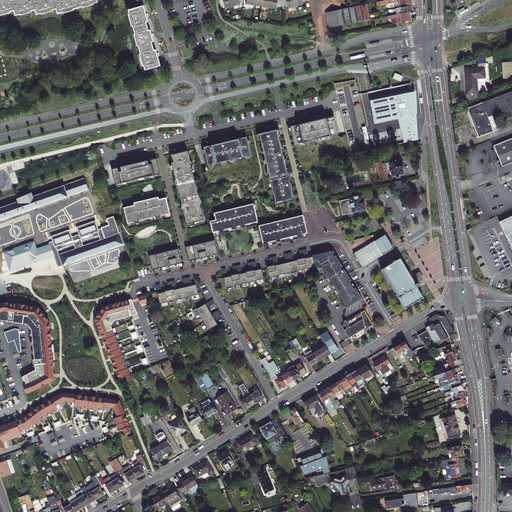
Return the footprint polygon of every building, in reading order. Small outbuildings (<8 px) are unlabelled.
[(0,0),(0,13),(2,13),(3,15),(7,13),(7,12),(10,11),(14,10),(16,15),(20,14),(20,13),(23,12),(24,14),(28,13),(28,11),(31,10),(31,11),(35,9),(37,14),(41,13),(41,12),(45,11),(45,13),(49,12),(49,10),(52,9),(52,10),(56,9),(58,14),(62,12),(66,11),(66,12),(70,11),(70,9),(73,9),(82,7),(82,6),(85,5),(86,7),(90,5),(89,4),(93,3),(98,2),(96,0),(12,0),(11,0),(0,0)] [(232,6),(230,0),(219,0),(221,7),(224,6),(225,8),(232,6)] [(269,0),(268,7),(276,9),(277,7),(282,7),(281,0),(269,0)] [(288,8),(296,6),(293,0),(281,0),(282,7),(288,6),(288,8)] [(366,4),(346,8),(326,13),(329,28),(369,20),(368,14),(366,4)] [(412,5),(400,8),(396,8),(395,9),(397,14),(409,12),(413,11),(412,8),(412,5)] [(153,41),(150,30),(148,30),(146,22),(148,21),(143,6),(129,10),(130,14),(131,18),(130,18),(131,22),(133,22),(133,25),(135,34),(136,34),(137,38),(135,38),(136,42),(138,41),(139,45),(138,45),(141,54),(142,57),(141,57),(142,62),(144,61),(145,65),(144,65),(145,69),(160,65),(156,50),(154,50),(152,41),(153,41)] [(408,21),(411,21),(410,16),(409,12),(397,14),(389,16),(390,20),(396,18),(397,23),(408,21)] [(484,64),(486,64),(485,55),(477,58),(478,68),(468,69),(468,77),(467,77),(468,88),(468,100),(471,100),(480,97),(479,92),(478,92),(477,89),(477,78),(485,78),(484,64)] [(403,76),(395,72),(393,78),(401,81),(403,76)] [(370,100),(375,122),(397,117),(404,143),(418,140),(414,91),(370,100)] [(511,91),(470,107),(473,115),(470,115),(475,126),(479,137),(494,132),(493,128),(497,126),(493,115),(510,109),(511,115),(511,91)] [(290,127),(295,146),(300,145),(299,143),(307,142),(308,143),(313,142),(312,140),(316,139),(316,141),(322,140),(321,138),(325,137),(325,139),(331,138),(330,136),(338,134),(334,116),(317,121),(314,121),(290,127)] [(277,130),(259,134),(276,203),(293,199),(289,182),(291,177),(287,173),(282,153),(284,148),(280,144),(277,130)] [(203,147),(208,167),(213,166),(213,164),(220,162),(221,163),(225,162),(225,161),(229,160),(229,161),(234,160),(234,159),(246,156),(246,158),(251,156),(247,137),(230,141),(230,142),(227,143),(227,142),(203,147)] [(511,138),(494,146),(498,156),(502,166),(511,162),(511,138)] [(183,210),(186,225),(203,221),(203,216),(200,206),(202,201),(197,193),(187,151),(171,155),(174,167),(173,168),(181,203),(181,208),(183,210)] [(402,163),(401,157),(394,158),(395,161),(387,163),(389,169),(391,168),(392,171),(393,176),(395,176),(399,175),(404,174),(403,168),(402,163)] [(112,169),(115,185),(122,183),(123,185),(127,184),(127,182),(149,177),(149,179),(154,177),(154,176),(160,174),(157,158),(112,169)] [(387,163),(383,164),(384,170),(387,169),(388,172),(392,171),(391,168),(389,169),(387,163)] [(0,208),(0,220),(18,214),(47,204),(89,189),(85,178),(64,185),(33,196),(0,208)] [(354,197),(339,201),(342,215),(349,213),(349,214),(351,213),(365,209),(364,207),(364,205),(365,204),(363,200),(362,196),(358,196),(354,197)] [(123,207),(127,223),(134,222),(134,224),(139,223),(138,221),(155,217),(155,219),(160,218),(160,216),(169,214),(166,198),(159,199),(158,197),(133,203),(134,205),(123,207)] [(210,221),(212,232),(218,231),(219,232),(224,231),(224,229),(231,228),(231,229),(237,228),(236,226),(240,225),(240,227),(245,226),(245,224),(257,221),(253,203),(230,209),(230,210),(227,211),(227,209),(214,213),(215,219),(210,221)] [(258,225),(263,245),(268,244),(268,242),(275,240),(276,242),(281,241),(280,239),(284,238),(285,240),(290,239),(289,237),(297,235),(297,237),(302,236),(302,234),(307,233),(303,215),(285,219),(285,220),(282,221),(282,220),(258,225)] [(511,215),(499,222),(511,248),(511,215)] [(95,255),(123,245),(113,216),(106,219),(108,225),(101,227),(101,228),(98,229),(95,220),(76,227),(79,234),(72,237),(69,229),(50,236),(52,241),(49,243),(49,244),(54,258),(57,266),(58,267),(59,267),(62,266),(63,266),(74,262),(95,255)] [(362,267),(393,248),(385,234),(369,244),(353,254),(354,255),(362,267)] [(185,247),(188,261),(192,260),(192,262),(196,261),(195,259),(199,258),(199,260),(203,259),(203,257),(210,256),(210,258),(214,257),(213,255),(218,254),(214,240),(185,247)] [(38,259),(35,249),(34,242),(4,253),(11,270),(38,259)] [(54,258),(49,244),(35,249),(38,259),(11,270),(11,272),(54,258)] [(148,256),(151,270),(154,269),(155,271),(159,270),(158,268),(165,266),(166,268),(170,267),(169,265),(173,265),(173,267),(177,266),(176,264),(180,263),(177,249),(148,256)] [(315,266),(316,269),(322,267),(346,307),(362,298),(340,263),(333,251),(328,251),(312,255),(313,256),(315,266)] [(266,267),(269,277),(315,266),(313,256),(305,258),(304,258),(297,259),(297,260),(290,262),(274,266),(274,265),(266,267)] [(399,258),(381,269),(405,308),(423,297),(416,286),(422,282),(417,273),(411,277),(399,258)] [(223,278),(226,288),(263,279),(261,269),(253,271),(253,270),(249,271),(246,272),(242,273),(238,274),(238,273),(234,274),(231,275),(231,276),(228,277),(223,278)] [(155,294),(158,304),(198,294),(195,284),(188,286),(184,287),(172,290),(172,289),(168,290),(165,291),(165,292),(161,293),(155,294)] [(137,314),(132,299),(103,307),(96,319),(119,379),(130,375),(111,325),(114,320),(137,314)] [(34,390),(54,379),(49,321),(38,307),(3,302),(0,303),(0,319),(27,324),(32,329),(36,369),(24,376),(26,383),(23,385),(26,393),(34,390)] [(195,309),(208,329),(217,324),(215,321),(213,317),(211,314),(204,304),(195,309)] [(374,330),(372,327),(374,326),(365,311),(347,322),(345,321),(345,322),(344,322),(344,323),(344,324),(344,325),(342,327),(353,344),(367,335),(367,333),(366,331),(369,329),(371,332),(374,330)] [(431,336),(432,337),(435,342),(450,337),(445,329),(441,322),(437,321),(426,328),(427,330),(428,332),(428,333),(428,334),(428,335),(429,335),(429,336),(430,336),(431,336)] [(15,328),(5,332),(12,354),(21,351),(19,329),(15,328)] [(422,342),(432,337),(431,336),(430,336),(429,336),(429,335),(428,335),(428,334),(428,333),(428,332),(427,330),(418,336),(422,342)] [(296,338),(292,340),(298,352),(302,349),(296,338)] [(325,345),(330,353),(334,351),(338,348),(331,338),(323,342),(325,345)] [(295,354),(298,352),(292,340),(288,343),(295,354)] [(412,353),(411,351),(405,341),(402,343),(399,344),(407,356),(412,353)] [(394,347),(389,351),(393,358),(398,355),(402,361),(403,360),(403,359),(407,356),(399,344),(394,347)] [(325,345),(312,353),(317,361),(323,357),(330,353),(325,345)] [(439,349),(440,353),(443,352),(447,363),(445,365),(447,371),(455,368),(453,362),(455,361),(454,359),(454,357),(453,355),(454,355),(450,345),(439,349)] [(311,350),(305,354),(307,357),(306,358),(311,365),(314,363),(317,361),(312,353),(311,350)] [(373,363),(378,371),(380,369),(383,374),(386,372),(390,370),(387,364),(390,362),(385,355),(373,363)] [(265,357),(261,360),(267,370),(271,368),(265,357)] [(300,361),(293,365),(300,376),(303,374),(306,372),(300,361)] [(362,380),(373,373),(367,363),(362,367),(356,370),(362,380)] [(219,364),(215,366),(223,380),(227,377),(219,364)] [(151,367),(155,373),(160,370),(156,365),(151,367)] [(297,378),(300,376),(293,365),(287,369),(288,371),(290,374),(293,380),(297,378)] [(155,373),(151,367),(146,368),(151,376),(155,373)] [(441,382),(458,376),(457,372),(455,368),(447,371),(446,371),(434,376),(436,379),(440,377),(441,382)] [(354,372),(351,374),(359,386),(364,383),(362,380),(356,370),(354,372)] [(290,374),(288,371),(282,375),(283,377),(287,384),(290,382),(293,380),(290,374)] [(206,372),(199,376),(207,389),(214,385),(206,372)] [(283,386),(287,384),(283,377),(282,375),(281,374),(273,379),(279,389),(283,386)] [(359,386),(351,374),(348,375),(346,377),(352,387),(355,386),(357,389),(359,387),(359,386)] [(199,376),(196,378),(203,391),(207,389),(199,376)] [(459,378),(458,376),(441,382),(439,383),(440,387),(441,387),(444,385),(460,380),(459,378)] [(343,378),(341,380),(348,392),(350,396),(352,394),(350,390),(353,388),(352,387),(346,377),(343,378)] [(338,381),(335,383),(341,392),(344,390),(346,394),(348,392),(341,380),(338,381)] [(444,385),(441,387),(443,391),(450,388),(461,384),(460,382),(460,380),(444,385)] [(341,392),(335,383),(333,385),(330,386),(336,397),(342,394),(341,392)] [(250,406),(255,403),(250,395),(243,384),(239,386),(242,392),(241,393),(245,398),(240,401),(245,409),(250,406)] [(461,384),(450,388),(451,391),(452,395),(463,391),(462,388),(461,384)] [(385,385),(382,387),(385,393),(391,391),(392,391),(390,387),(387,388),(385,385)] [(327,388),(324,390),(334,406),(336,409),(341,405),(336,397),(330,386),(327,388)] [(263,398),(258,390),(250,395),(255,403),(259,401),(263,398)] [(325,410),(328,409),(330,411),(333,409),(332,408),(334,406),(324,390),(320,392),(316,395),(325,410)] [(463,391),(452,395),(451,395),(453,402),(455,401),(464,397),(466,397),(465,394),(463,391)] [(216,397),(227,414),(232,411),(237,409),(226,392),(220,395),(216,397)] [(120,435),(131,431),(119,401),(63,393),(46,402),(39,406),(23,417),(0,425),(0,450),(6,448),(3,442),(22,435),(20,432),(28,429),(45,416),(60,408),(58,404),(64,401),(75,402),(74,406),(102,410),(103,406),(114,408),(117,417),(114,419),(120,435)] [(325,410),(316,395),(310,398),(304,402),(309,410),(315,406),(319,414),(325,410)] [(455,401),(457,407),(467,404),(466,402),(466,400),(465,400),(464,397),(455,401)] [(211,414),(216,411),(210,402),(201,408),(206,417),(211,414)] [(186,417),(192,426),(197,423),(202,420),(194,407),(188,410),(190,414),(186,417)] [(306,423),(295,407),(290,410),(292,413),(293,415),(292,416),(297,423),(298,422),(300,426),(306,423)] [(144,415),(144,416),(148,425),(152,423),(147,411),(143,413),(144,415)] [(458,424),(455,414),(440,419),(445,439),(461,435),(458,424)] [(175,436),(176,436),(181,432),(186,429),(178,415),(169,420),(171,423),(169,425),(175,436)] [(266,425),(261,428),(270,443),(274,441),(276,443),(279,443),(280,442),(281,439),(280,437),(285,433),(283,427),(282,427),(277,419),(272,422),(271,422),(266,425)] [(245,438),(237,443),(243,452),(258,443),(252,434),(245,438)] [(370,439),(364,441),(365,445),(374,442),(374,440),(385,437),(384,434),(381,435),(379,436),(378,436),(376,437),(370,439)] [(161,444),(158,446),(165,456),(167,455),(166,454),(166,453),(172,450),(169,445),(170,445),(164,435),(158,439),(161,444)] [(462,444),(447,447),(449,458),(464,454),(463,449),(462,444)] [(165,456),(158,446),(151,450),(156,459),(162,456),(163,458),(164,457),(165,456)] [(305,478),(331,472),(327,458),(327,455),(323,450),(322,448),(296,458),(305,478)] [(222,453),(218,456),(227,471),(232,468),(229,464),(228,462),(232,460),(227,450),(222,453)] [(130,466),(130,467),(136,477),(140,475),(144,473),(139,465),(144,462),(141,454),(133,458),(135,462),(130,466)] [(443,460),(442,460),(443,469),(447,469),(448,473),(445,474),(445,479),(461,476),(459,467),(457,457),(443,460)] [(116,458),(113,460),(117,468),(119,471),(122,476),(124,475),(129,482),(133,479),(136,477),(130,467),(129,466),(123,469),(116,458)] [(113,460),(112,461),(109,462),(116,473),(119,471),(117,468),(113,460)] [(7,461),(0,463),(0,471),(2,478),(7,477),(12,475),(7,461)] [(214,472),(207,461),(200,465),(193,469),(198,478),(207,472),(209,475),(214,472)] [(326,482),(336,485),(335,486),(333,488),(336,491),(338,489),(340,489),(342,496),(348,495),(346,487),(347,484),(352,479),(357,478),(354,466),(345,469),(347,473),(340,479),(329,476),(327,473),(313,476),(318,486),(326,482)] [(123,485),(116,473),(109,477),(117,489),(120,487),(123,485)] [(180,488),(182,492),(185,491),(186,491),(190,488),(193,493),(200,489),(201,489),(192,474),(189,477),(189,478),(182,482),(181,481),(179,483),(177,484),(180,488)] [(117,489),(109,477),(109,476),(103,480),(101,476),(100,477),(97,478),(102,485),(105,484),(110,493),(114,491),(117,489)] [(394,476),(370,481),(372,490),(383,488),(383,490),(397,488),(395,482),(394,476)] [(99,487),(102,485),(97,478),(95,480),(96,483),(89,487),(96,499),(100,497),(103,494),(99,487)] [(169,502),(171,507),(180,501),(186,498),(182,492),(180,488),(176,489),(172,482),(169,483),(166,485),(169,489),(163,492),(169,502)] [(432,490),(432,494),(437,493),(437,494),(450,492),(450,493),(452,493),(462,492),(462,491),(472,490),(472,487),(472,484),(432,490)] [(96,499),(89,487),(88,486),(82,491),(89,503),(93,501),(96,499)] [(75,494),(78,499),(82,507),(86,505),(89,503),(82,491),(81,490),(75,494)] [(169,502),(163,492),(156,496),(150,501),(156,510),(169,502)] [(29,494),(24,495),(26,502),(28,507),(29,507),(33,506),(32,501),(29,494)] [(75,494),(71,496),(68,498),(70,501),(71,503),(78,499),(75,494)] [(82,507),(78,499),(71,503),(76,511),(79,509),(82,507)] [(74,511),(76,511),(71,503),(70,501),(63,506),(64,508),(63,508),(65,511),(74,511)] [(171,507),(174,511),(181,506),(180,503),(181,503),(180,501),(171,507)] [(51,511),(51,509),(49,503),(45,504),(46,508),(47,509),(43,510),(43,511),(51,511)] [(314,511),(308,503),(300,509),(301,511),(314,511)]
